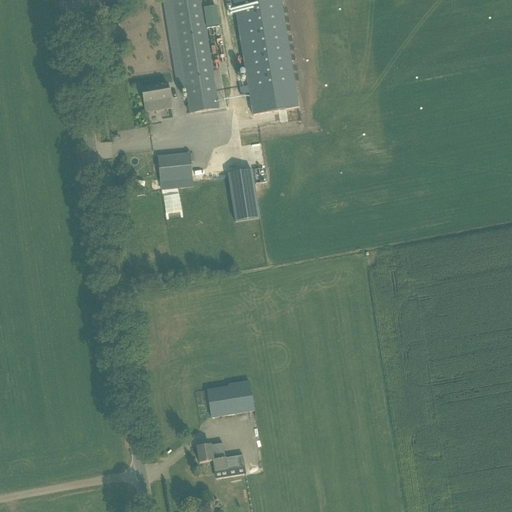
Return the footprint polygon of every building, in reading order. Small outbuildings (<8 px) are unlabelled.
[(186,90),(190,114),(219,109),(200,0),(162,0),(177,87),(178,92),(186,90)] [(226,0),(242,91),(236,92),(237,98),(243,96),(247,121),(293,113),(273,0),(226,0)] [(144,105),(146,114),(171,109),(167,85),(142,89),(144,105)] [(150,123),(162,121),(161,111),(149,113),(150,123)] [(161,183),(162,191),(193,188),(190,155),(157,158),(160,183),(161,183)] [(235,223),(259,219),(252,172),(228,175),(235,223)] [(207,392),(211,419),(254,413),(250,385),(207,392)] [(207,447),(197,449),(200,464),(213,462),(215,473),(227,471),(225,459),(223,445),(207,447)]
